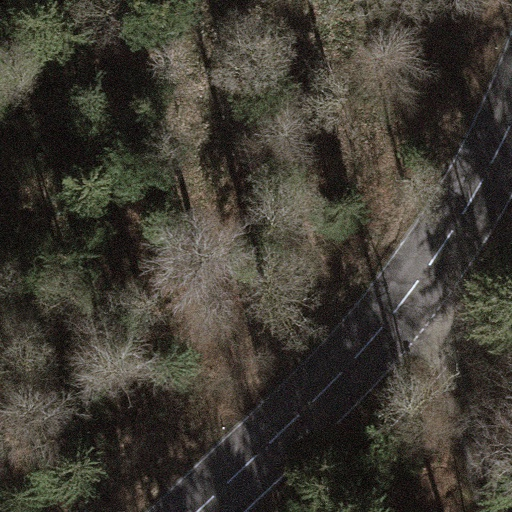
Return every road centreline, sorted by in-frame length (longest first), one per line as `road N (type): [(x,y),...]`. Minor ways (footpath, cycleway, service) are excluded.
road 1 (tertiary): [(511,128),(399,305),(336,380),(196,511)]
road 2 (track): [(477,511),(457,413),(399,305)]
